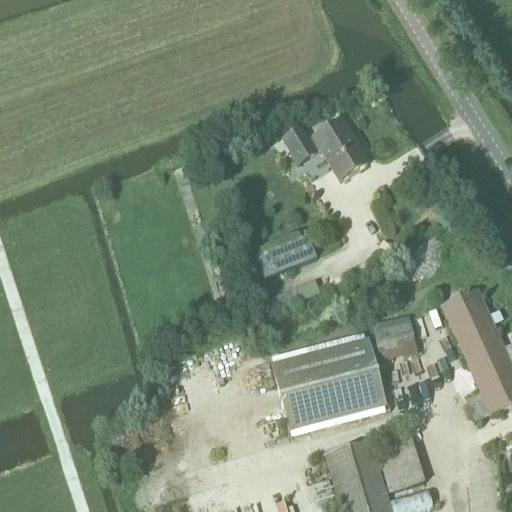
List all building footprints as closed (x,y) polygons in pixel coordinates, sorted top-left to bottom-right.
[(301,135),(284,146),(299,169),(321,156),(340,187),(366,170),(351,146),(354,144),(342,126),(308,147),(301,135)] [(305,241),(253,263),(262,285),(314,264),(305,241)] [(476,295),(440,311),(480,399),(467,405),(475,424),(488,418),(488,419),(511,408),(511,371),(503,353),(476,295)] [(407,324),(369,331),(376,368),(414,360),(407,324)] [(367,346),(278,370),(272,372),(289,438),(385,412),(367,346)] [(511,348),(511,349),(503,353),(511,371),(511,348)] [(408,434),(370,445),(385,494),(386,497),(424,485),(408,434)] [(370,445),(324,458),(339,511),(390,511),(386,497),(385,494),(370,445)]
